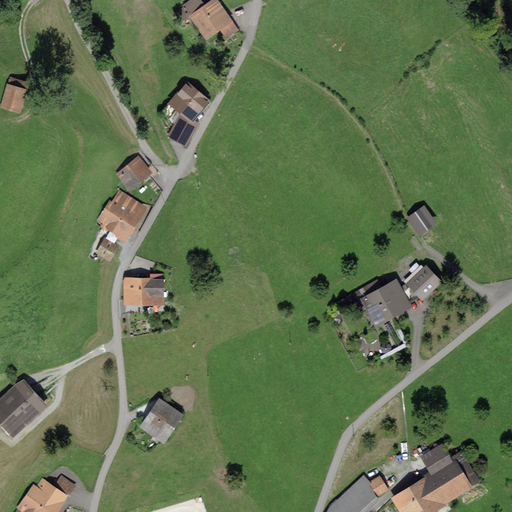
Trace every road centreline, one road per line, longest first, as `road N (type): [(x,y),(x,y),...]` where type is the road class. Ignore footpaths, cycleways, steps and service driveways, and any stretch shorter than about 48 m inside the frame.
road 1 (unclassified): [(93,511),(122,421),(116,283),(246,42),(255,0)]
road 2 (residential): [(318,511),(356,423),(511,296)]
